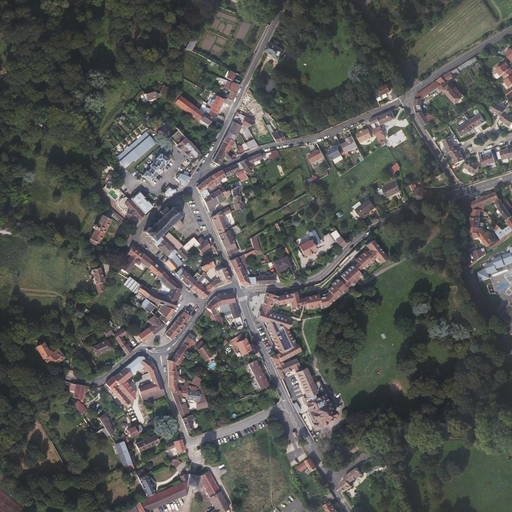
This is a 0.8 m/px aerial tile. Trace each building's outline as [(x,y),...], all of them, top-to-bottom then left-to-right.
[(190,52),(201,29),(196,26),(185,49),(190,52)] [(277,47),(280,43),(276,40),(273,44),(269,42),(265,51),(278,58),(283,50),(277,47)] [(459,72),(477,60),(475,57),(445,74),(449,80),(453,77),(453,76),(459,72)] [(411,72),(415,69),(409,59),(405,61),(411,72)] [(501,76),(504,79),(505,78),(511,73),(506,68),(508,67),(505,63),(496,71),(500,77),(501,76)] [(0,66),(0,75),(4,80),(11,75),(3,65),(0,66)] [(231,80),(235,73),(224,68),(223,69),(226,70),(223,76),(231,80)] [(445,74),(442,76),(436,81),(440,88),(449,80),(445,74)] [(263,90),(269,93),(276,83),(271,79),(263,90)] [(451,83),(449,80),(440,88),(443,90),(451,83)] [(438,89),(440,88),(436,81),(420,92),(424,98),(438,89)] [(227,89),(227,90),(229,91),(235,93),(239,85),(231,82),(227,89)] [(389,92),(393,100),(397,98),(390,83),(372,92),(376,99),(389,92)] [(458,88),(457,86),(456,87),(451,83),(443,90),(455,104),(464,97),(462,94),(463,93),(461,92),(460,93),(457,89),(458,88)] [(162,87),(159,94),(168,98),(170,91),(162,87)] [(179,95),(172,90),(171,90),(170,91),(168,98),(169,99),(174,103),(179,95)] [(235,93),(229,91),(225,98),(231,101),(235,93)] [(211,118),(212,119),(213,118),(202,111),(199,109),(179,95),(174,103),(199,120),(200,118),(203,120),(201,122),(204,124),(205,121),(208,123),(211,118)] [(210,101),(208,100),(206,103),(209,106),(208,110),(216,114),(223,99),(215,95),(213,99),(211,99),(210,101)] [(247,103),(241,100),(236,112),(241,115),(247,103)] [(489,110),(497,115),(497,114),(501,117),(504,112),(506,109),(495,102),(489,110)] [(208,110),(209,106),(206,103),(202,111),(213,118),(214,119),(216,116),(216,114),(208,110)] [(257,111),(261,117),(265,115),(268,113),(265,109),(263,107),(257,111)] [(379,126),(394,119),(394,118),(391,111),(369,121),(371,125),(374,124),(378,122),(379,126)] [(236,112),(231,121),(232,122),(240,126),(241,125),(246,127),(254,122),(241,115),(236,112)] [(430,116),(429,115),(426,117),(422,112),(416,114),(423,126),(430,123),(436,119),(433,114),(430,116)] [(511,117),(504,112),(501,117),(499,120),(502,122),(511,129),(511,117)] [(484,122),(479,114),(468,121),(472,129),(476,127),(484,122)] [(470,132),(469,131),(472,129),(468,121),(457,128),(462,136),(470,132)] [(241,125),(240,126),(232,122),(229,129),(237,133),(239,127),(244,130),(242,131),(244,134),(249,131),(246,127),(241,125)] [(277,134),(275,130),(272,132),(269,125),(266,126),(275,142),(285,141),(285,140),(281,132),(277,134)] [(360,143),(376,136),(373,130),(372,127),(368,129),(364,131),(361,133),(360,132),(356,134),(360,143)] [(385,138),(380,127),(376,129),(373,130),(376,136),(381,147),(386,144),(384,141),(381,143),(380,140),(385,138)] [(150,137),(153,133),(150,129),(147,133),(146,132),(116,159),(122,166),(126,170),(135,162),(136,163),(156,144),(150,137)] [(237,133),(229,129),(224,137),(232,141),(237,133)] [(237,151),(233,141),(232,141),(224,137),(222,141),(230,145),(235,152),(237,151)] [(447,154),(448,153),(455,149),(453,146),(454,145),(450,137),(441,142),(447,154)] [(344,143),(346,145),(342,147),(345,153),(348,152),(349,155),(350,155),(349,152),(354,149),(356,154),(358,153),(361,158),(359,159),(360,161),(363,159),(353,138),(348,141),(344,143)] [(201,158),(202,158),(185,139),(177,147),(182,152),(183,151),(185,152),(184,152),(188,157),(189,156),(192,160),(191,161),(194,165),(198,161),(199,162),(200,161),(199,160),(201,159),(202,159),(201,158)] [(244,143),(249,150),(257,146),(253,139),(244,143)] [(230,145),(222,141),(218,149),(225,153),(230,145)] [(330,148),(331,149),(328,151),(332,160),(341,155),(338,149),(337,147),(333,148),(332,147),(330,148)] [(345,153),(342,147),(338,149),(341,155),(332,160),(345,153)] [(508,149),(500,152),(502,161),(511,158),(511,148),(509,150),(508,149)] [(228,156),(225,153),(218,149),(211,161),(218,165),(221,161),(223,157),(227,161),(231,159),(230,158),(228,156)] [(307,156),(312,163),(324,157),(319,149),(307,156)] [(459,152),(458,152),(456,149),(455,149),(448,153),(454,165),(463,160),(459,152)] [(263,153),(259,154),(259,153),(246,158),(251,168),(254,167),(252,163),(264,158),(263,153)] [(165,166),(170,160),(161,154),(157,159),(158,160),(155,164),(154,164),(152,164),(151,166),(151,167),(152,168),(148,172),(147,171),(143,176),(152,183),(156,178),(155,178),(159,173),(161,176),(164,172),(162,170),(165,166)] [(482,167),(495,163),(492,154),(483,156),(483,157),(479,158),(482,167)] [(238,162),(242,168),(241,169),(238,170),(236,171),(238,174),(240,173),(243,172),(244,171),(245,172),(250,169),(245,159),(238,162)] [(479,166),(471,161),(470,162),(467,160),(463,167),(474,174),(479,166)] [(384,173),(388,177),(399,168),(397,163),(384,173)] [(236,166),(234,164),(221,170),(225,176),(234,172),(236,175),(238,174),(236,171),(238,170),(236,166)] [(190,177),(197,167),(193,165),(183,174),(190,177)] [(106,177),(114,179),(115,173),(108,170),(106,177)] [(216,172),(211,175),(209,177),(218,189),(222,186),(221,185),(220,185),(217,180),(225,176),(221,170),(216,172)] [(182,186),(186,183),(189,177),(178,173),(174,177),(178,180),(178,181),(178,185),(178,186),(181,186),(182,186)] [(218,189),(209,177),(203,181),(205,185),(208,183),(209,185),(214,191),(218,189)] [(117,194),(121,190),(113,182),(107,181),(102,187),(106,192),(111,187),(115,191),(117,194)] [(198,193),(199,193),(203,202),(210,199),(210,197),(214,195),(212,192),(208,195),(205,188),(209,185),(208,183),(205,185),(203,181),(195,187),(198,193)] [(386,198),(400,191),(395,182),(381,189),(386,198)] [(225,185),(222,186),(218,189),(218,191),(222,197),(229,193),(228,191),(228,190),(226,187),(225,185)] [(176,190),(176,189),(171,189),(168,186),(161,193),(165,196),(167,197),(176,190)] [(316,192),(312,186),(310,187),(307,188),(311,195),(316,192)] [(245,194),(248,199),(260,192),(257,187),(245,194)] [(218,189),(214,191),(212,192),(214,195),(216,200),(222,197),(218,191),(218,189)] [(423,194),(425,193),(424,190),(421,191),(420,190),(413,192),(418,200),(425,198),(423,194)] [(142,198),(143,197),(138,191),(130,198),(144,213),(151,205),(146,200),(145,201),(142,198)] [(469,203),(473,210),(483,207),(493,203),(501,199),(495,191),(493,191),(494,193),(487,195),(482,197),(469,203)] [(133,214),(138,219),(143,214),(125,195),(123,197),(121,197),(119,198),(118,200),(117,203),(118,205),(119,207),(121,208),(123,209),(125,208),(127,207),(129,209),(125,212),(130,217),(133,214)] [(217,202),(216,200),(214,195),(210,197),(210,199),(203,202),(208,212),(214,209),(212,205),(217,202)] [(241,200),(240,196),(238,197),(238,195),(232,196),(232,204),(234,210),(243,206),(241,200)] [(505,203),(502,199),(501,199),(493,203),(505,218),(504,220),(509,226),(511,230),(511,212),(510,210),(505,203)] [(355,210),(362,219),(375,208),(368,200),(355,210)] [(151,241),(152,242),(153,241),(158,236),(161,233),(162,234),(163,233),(162,232),(165,229),(166,229),(167,228),(166,228),(170,224),(175,229),(174,230),(175,231),(177,228),(180,225),(181,225),(182,224),(181,223),(182,222),(181,221),(180,222),(177,218),(179,216),(180,216),(181,215),(179,215),(179,212),(180,212),(181,211),(180,209),(179,210),(177,207),(177,206),(176,206),(175,206),(172,207),(171,206),(170,206),(170,207),(168,210),(165,207),(160,211),(159,210),(158,211),(159,212),(162,215),(158,219),(158,218),(157,219),(157,220),(154,223),(153,223),(152,224),(153,224),(149,228),(149,227),(148,226),(147,226),(146,227),(147,227),(144,230),(143,230),(142,231),(143,232),(144,232),(146,234),(146,235),(147,236),(147,235),(152,240),(151,241)] [(220,210),(210,217),(217,234),(227,229),(222,216),(230,212),(228,206),(220,210)] [(472,214),(471,214),(470,217),(479,218),(480,210),(473,210),(472,214)] [(93,227),(93,228),(86,242),(96,244),(110,219),(101,214),(96,224),(95,224),(93,224),(93,225),(92,226),(93,227)] [(483,223),(479,223),(479,218),(470,217),(469,228),(478,229),(483,229),(483,223)] [(511,230),(509,226),(502,230),(505,233),(508,238),(511,235),(511,230)] [(483,231),(482,232),(481,229),(478,229),(469,228),(469,233),(473,233),(474,238),(478,237),(486,247),(489,245),(492,243),(483,231)] [(496,231),(495,232),(499,238),(505,233),(502,230),(500,228),(496,231)] [(227,229),(217,234),(225,251),(235,247),(227,229)] [(340,248),(344,244),(335,229),(329,233),(336,244),(337,244),(340,248)] [(182,246),(167,232),(161,239),(158,236),(153,241),(153,242),(152,243),(165,256),(166,255),(168,258),(174,251),(175,252),(182,246)] [(496,238),(493,240),(494,241),(492,243),(489,245),(493,250),(508,238),(505,233),(499,238),(497,239),(496,238)] [(195,240),(192,237),(182,246),(175,252),(184,260),(188,256),(184,251),(192,243),(196,247),(199,245),(195,240)] [(256,237),(251,239),(253,246),(256,254),(261,253),(256,237)] [(205,239),(203,241),(199,245),(196,247),(200,252),(212,244),(209,238),(205,239)] [(303,255),(315,250),(310,240),(298,245),(303,255)] [(368,249),(354,260),(362,271),(374,258),(379,263),(386,258),(372,240),(365,246),(368,249)] [(87,250),(94,251),(96,244),(86,242),(87,250)] [(142,253),(131,245),(127,251),(130,253),(129,254),(137,260),(142,253)] [(251,246),(252,250),(246,252),(243,254),(245,258),(256,254),(253,246),(251,246)] [(225,251),(226,255),(237,250),(235,247),(225,251)] [(511,247),(509,248),(511,253),(503,256),(505,260),(507,264),(505,265),(503,261),(502,258),(500,257),(493,260),(494,262),(486,266),(486,268),(479,274),(480,283),(511,270),(511,247)] [(475,262),(485,255),(483,248),(472,252),(475,262)] [(175,266),(176,266),(184,260),(175,252),(174,251),(168,258),(164,262),(171,270),(175,266)] [(142,253),(137,260),(129,254),(119,268),(125,272),(133,261),(136,264),(138,261),(147,267),(151,261),(142,253)] [(236,257),(228,260),(235,274),(246,269),(245,267),(241,268),(236,257)] [(284,269),(284,267),(289,266),(285,257),(272,262),(276,272),(284,269)] [(155,275),(153,278),(155,279),(156,277),(157,276),(162,271),(151,261),(147,267),(148,269),(147,270),(149,272),(150,270),(155,275)] [(206,269),(213,266),(211,261),(207,262),(204,264),(200,266),(201,271),(205,274),(207,272),(206,269)] [(351,265),(339,275),(348,287),(360,276),(351,265)] [(101,282),(103,281),(99,267),(91,269),(94,283),(98,293),(103,289),(101,282)] [(174,273),(189,287),(198,275),(195,273),(191,278),(180,267),(179,268),(178,268),(174,272),(174,273)] [(219,277),(213,280),(209,283),(213,288),(217,285),(230,281),(224,267),(215,271),(217,275),(218,275),(219,277)] [(248,277),(247,273),(246,269),(235,274),(238,282),(242,284),(249,284),(250,280),(248,277)] [(170,288),(166,295),(165,297),(176,301),(180,291),(179,288),(168,276),(162,271),(157,276),(156,277),(163,283),(170,288)] [(203,276),(205,274),(201,271),(198,275),(189,287),(195,292),(200,286),(200,285),(199,285),(200,283),(198,282),(203,276)] [(271,276),(257,276),(256,273),(252,273),(253,276),(253,281),(254,284),(274,283),(271,276)] [(135,294),(136,292),(146,298),(149,290),(140,284),(139,285),(135,282),(127,277),(122,285),(135,294)] [(337,281),(326,290),(328,292),(335,301),(335,302),(347,291),(337,281)] [(203,298),(209,292),(213,288),(209,283),(204,287),(202,285),(201,287),(200,286),(195,292),(203,298)] [(151,301),(156,304),(159,306),(160,305),(172,309),(176,301),(165,297),(156,294),(153,293),(149,290),(146,298),(151,301)] [(132,298),(131,299),(139,305),(144,298),(136,292),(135,294),(132,298)] [(276,365),(280,363),(279,361),(299,352),(288,330),(291,322),(268,313),(270,307),(271,303),(279,306),(288,304),(289,311),(302,307),(303,310),(319,307),(320,309),(327,307),(335,301),(328,292),(325,295),(319,296),(318,294),(299,298),(298,292),(279,296),(265,292),(260,311),(258,311),(256,321),(264,323),(279,354),(272,358),(276,365)] [(227,296),(216,298),(214,300),(219,309),(220,308),(222,306),(228,305),(230,312),(233,320),(240,318),(238,312),(232,295),(227,296)] [(145,299),(144,298),(139,305),(149,313),(150,312),(154,306),(145,299)] [(219,316),(216,311),(219,309),(214,300),(210,304),(206,309),(207,310),(204,314),(205,315),(210,318),(213,324),(216,323),(218,328),(222,327),(221,323),(222,323),(220,316),(219,316)] [(511,301),(510,302),(499,316),(511,325),(511,323),(511,301)] [(172,309),(160,305),(159,306),(157,311),(160,315),(157,318),(159,320),(163,323),(172,309)] [(220,308),(222,314),(230,312),(228,305),(222,306),(220,308)] [(184,322),(189,316),(182,311),(178,316),(184,322)] [(152,315),(146,320),(150,325),(146,327),(151,334),(162,326),(162,325),(152,315)] [(199,323),(205,327),(210,318),(205,315),(199,323)] [(184,322),(178,316),(173,322),(181,327),(184,322)] [(181,327),(173,322),(168,328),(174,334),(181,327)] [(109,334),(111,336),(113,335),(112,334),(106,324),(100,327),(102,329),(101,330),(105,336),(109,334)] [(125,332),(121,327),(112,334),(113,335),(120,347),(125,343),(120,336),(125,332)] [(136,335),(141,341),(151,334),(146,327),(136,335)] [(170,339),(174,334),(168,328),(163,334),(170,339)] [(237,329),(229,332),(232,338),(238,334),(237,329)] [(241,339),(239,333),(238,334),(232,338),(229,340),(231,344),(235,343),(239,354),(249,349),(244,338),(241,339)] [(211,344),(205,336),(200,341),(202,344),(205,348),(210,344),(211,344)] [(106,339),(105,337),(99,340),(100,342),(91,346),(95,355),(110,347),(106,339)] [(190,341),(186,337),(185,337),(182,342),(189,347),(189,348),(192,344),(193,343),(190,341)] [(202,344),(200,341),(194,346),(196,349),(202,344)] [(49,349),(47,351),(42,342),(35,346),(45,362),(47,360),(49,359),(50,361),(53,365),(63,357),(57,348),(51,352),(49,349)] [(174,363),(176,364),(189,347),(182,342),(169,360),(174,363)] [(120,347),(125,354),(130,350),(125,343),(120,347)] [(204,361),(210,355),(205,348),(202,344),(196,349),(196,350),(204,361)] [(215,351),(210,344),(205,348),(210,355),(215,351)] [(260,357),(257,350),(250,353),(253,359),(253,360),(254,359),(260,357)] [(112,376),(116,382),(113,384),(121,393),(125,398),(133,392),(136,396),(138,395),(161,388),(154,368),(154,367),(147,372),(152,385),(136,390),(135,389),(128,381),(131,378),(129,376),(130,374),(129,373),(136,368),(137,370),(136,373),(139,375),(137,371),(141,365),(138,363),(142,357),(141,356),(137,356),(112,376)] [(147,372),(154,367),(150,363),(142,357),(138,363),(141,365),(137,371),(139,375),(144,369),(146,369),(147,371),(147,372)] [(174,371),(174,363),(169,360),(166,359),(167,375),(175,378),(175,373),(174,371)] [(261,372),(254,359),(253,360),(253,359),(247,363),(254,376),(261,372)] [(298,366),(295,359),(280,363),(276,365),(280,378),(283,376),(281,371),(293,366),(295,372),(295,373),(305,397),(302,398),(305,403),(304,404),(309,414),(308,415),(310,419),(311,419),(314,426),(315,425),(316,426),(317,425),(318,424),(319,423),(321,424),(324,423),(325,421),(332,417),(332,415),(332,414),(332,413),(331,412),(330,410),(332,408),(330,402),(328,401),(326,402),(326,401),(326,400),(326,399),(325,397),(322,396),(316,398),(315,397),(314,397),(312,394),(320,390),(320,389),(317,382),(316,381),(310,383),(307,376),(308,375),(308,373),(305,367),(298,370),(297,366),(298,366)] [(253,377),(259,388),(267,384),(261,372),(254,376),(253,377)] [(167,385),(170,391),(186,391),(194,392),(194,388),(185,388),(185,387),(186,384),(182,382),(182,388),(178,387),(175,388),(174,385),(174,384),(176,384),(176,381),(177,381),(180,382),(181,380),(175,378),(167,375),(167,385)] [(199,379),(194,375),(189,383),(198,387),(199,379)] [(104,383),(109,389),(113,384),(116,382),(112,376),(111,376),(104,383)] [(82,388),(83,385),(69,382),(69,386),(72,386),(72,388),(73,388),(72,397),(80,398),(82,388)] [(113,384),(109,389),(117,398),(121,393),(113,384)] [(200,386),(198,387),(194,388),(194,392),(186,391),(185,402),(186,402),(186,400),(192,400),(195,410),(207,407),(200,386)] [(142,402),(164,396),(161,388),(138,395),(141,401),(142,402)] [(183,402),(185,402),(186,391),(170,391),(178,414),(186,412),(185,408),(183,403),(183,402)] [(136,396),(133,392),(125,398),(129,401),(136,396)] [(123,405),(129,401),(125,398),(121,393),(117,398),(123,405)] [(80,403),(79,404),(77,400),(72,403),(79,413),(85,409),(80,403)] [(97,417),(103,427),(108,423),(102,413),(97,417)] [(188,420),(192,419),(190,414),(180,418),(186,432),(191,430),(190,428),(191,427),(188,420)] [(112,432),(110,428),(111,427),(108,423),(103,427),(110,438),(112,436),(110,433),(112,432)] [(126,429),(130,437),(136,433),(133,426),(126,429)] [(136,452),(158,442),(154,434),(133,445),(136,452)] [(176,455),(168,458),(169,461),(175,458),(185,454),(179,436),(169,439),(168,440),(169,442),(163,445),(165,450),(173,446),(176,455)] [(121,441),(114,443),(117,452),(125,449),(121,441)] [(122,466),(129,462),(130,462),(125,449),(117,452),(122,466)] [(168,461),(174,467),(180,461),(175,458),(169,461),(168,461)] [(311,471),(315,469),(316,468),(309,458),(299,465),(300,467),(302,468),(306,465),(311,471)] [(129,462),(122,466),(121,466),(124,471),(131,467),(129,462)] [(367,473),(370,480),(392,471),(390,464),(367,473)] [(353,489),(351,486),(364,477),(359,469),(346,477),(342,490),(345,495),(353,489)] [(220,511),(227,509),(207,471),(197,476),(189,474),(188,473),(186,479),(186,480),(136,501),(132,503),(133,503),(116,511),(220,511)] [(153,491),(144,473),(144,472),(136,476),(145,495),(153,491)] [(178,476),(180,481),(186,479),(188,473),(185,473),(178,476)] [(373,487),(392,479),(390,474),(371,481),(373,487)] [(325,511),(335,511),(330,503),(323,507),(325,511)]
